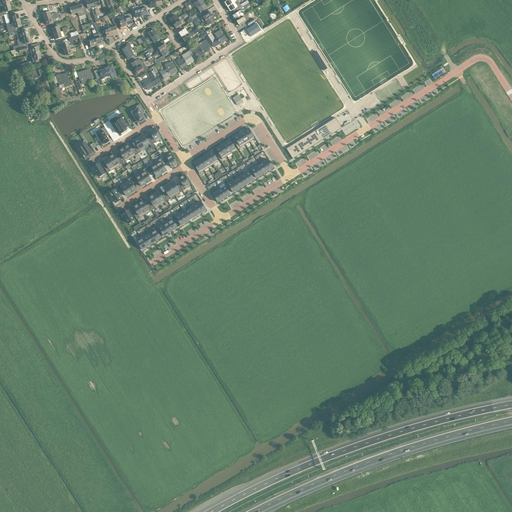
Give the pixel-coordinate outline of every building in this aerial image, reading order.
[(91,0),(90,0),(86,2),(88,9),(91,8),(96,22),(98,20),(97,18),(96,14),(94,7),(91,0)] [(98,0),(91,0),(94,7),(96,14),(99,13),(98,9),(97,6),(100,5),(98,0)] [(237,1),(227,7),(230,11),(232,10),(234,12),(239,8),(240,8),(242,7),(241,7),(240,5),(237,0),(237,1)] [(235,14),(233,15),(236,20),(243,16),(244,15),(243,12),(242,13),(241,14),(240,12),(241,10),(250,5),(249,2),(246,4),(241,7),(242,7),(240,8),(239,8),(234,12),(235,14)] [(206,8),(204,3),(197,7),(200,12),(206,8)] [(3,12),(0,12),(0,15),(4,15),(7,14),(8,14),(8,11),(11,10),(10,4),(1,6),(3,12)] [(81,4),(75,6),(77,13),(79,16),(84,15),(81,4)] [(144,4),(138,6),(139,9),(141,16),(147,14),(145,7),(144,4)] [(139,9),(133,10),(136,18),(141,16),(139,9)] [(170,18),(173,23),(179,20),(184,16),(184,17),(189,13),(188,13),(185,9),(183,10),(185,13),(183,15),(178,18),(176,15),(170,18)] [(7,14),(4,15),(6,24),(10,23),(13,22),(20,20),(18,14),(14,15),(13,12),(8,14),(7,14)] [(203,16),(205,20),(212,16),(209,12),(203,16)] [(57,15),(44,19),(46,25),(52,23),(51,20),(55,18),(58,17),(61,18),(60,14),(57,15)] [(243,16),(236,20),(239,26),(242,24),(245,22),(246,21),(247,20),(249,19),(248,17),(247,16),(246,15),(244,15),(243,16)] [(130,16),(124,18),(127,26),(133,24),(130,16)] [(182,25),(180,22),(182,20),(185,18),(184,17),(184,16),(179,20),(173,23),(176,28),(182,25)] [(215,21),(212,16),(205,20),(203,22),(206,26),(208,25),(215,21)] [(10,23),(6,24),(8,30),(14,28),(18,27),(21,26),(20,20),(13,22),(10,23)] [(251,37),(261,30),(256,23),(246,29),(251,37)] [(106,26),(107,29),(104,30),(106,37),(112,35),(110,28),(109,25),(106,26)] [(51,28),(53,34),(60,32),(58,26),(51,28)] [(96,35),(94,36),(94,39),(97,45),(102,43),(100,37),(100,35),(103,34),(99,26),(96,28),(96,29),(97,30),(99,34),(96,35)] [(179,33),(182,37),(188,34),(193,30),(191,28),(186,31),(185,29),(179,33)] [(148,33),(150,35),(145,39),(143,36),(139,38),(142,43),(146,41),(149,39),(151,38),(151,37),(157,34),(154,29),(148,33)] [(221,31),(220,29),(217,32),(219,35),(216,37),(220,43),(226,39),(221,31)] [(19,33),(16,34),(18,39),(23,38),(30,36),(28,30),(21,32),(19,33)] [(60,32),(53,34),(55,40),(62,37),(60,32)] [(160,39),(157,34),(151,37),(151,38),(154,43),(160,39)] [(185,42),(191,39),(188,34),(182,37),(185,42)] [(209,43),(211,42),(214,47),(220,43),(216,37),(214,38),(211,34),(205,37),(209,43)] [(69,41),(68,41),(61,43),(63,49),(74,46),(72,40),(79,38),(78,35),(68,38),(69,41)] [(23,38),(16,40),(19,49),(24,47),(27,46),(29,46),(28,43),(31,42),(30,36),(23,38)] [(198,44),(200,47),(204,53),(210,50),(208,47),(210,46),(205,39),(198,44)] [(125,48),(122,50),(125,54),(131,51),(133,49),(129,42),(123,46),(125,48)] [(158,53),(160,52),(166,48),(163,43),(157,47),(159,49),(156,51),(157,51),(152,54),(151,55),(152,57),(158,53)] [(19,49),(18,49),(19,52),(25,50),(27,56),(29,55),(39,52),(38,47),(35,47),(35,44),(27,46),(24,47),(19,49)] [(198,44),(190,50),(192,53),(194,52),(197,57),(204,53),(200,47),(198,44)] [(71,53),(70,50),(74,48),(74,46),(63,49),(65,55),(71,53)] [(131,51),(125,54),(128,59),(132,57),(134,56),(132,52),(137,49),(136,48),(134,49),(133,49),(131,51)] [(165,58),(163,56),(169,53),(166,48),(160,52),(163,56),(155,61),(156,64),(165,58)] [(313,53),(324,70),(330,66),(319,49),(313,53)] [(190,50),(181,55),(183,58),(187,64),(193,60),(190,55),(192,53),(190,50)] [(30,61),(27,62),(28,65),(31,64),(39,62),(42,61),(41,58),(39,52),(29,55),(30,61)] [(179,59),(176,60),(181,68),(187,64),(183,58),(181,59),(180,58),(179,59)] [(131,63),(134,68),(140,65),(139,63),(137,60),(131,63)] [(171,75),(177,71),(174,67),(175,66),(172,61),(164,65),(166,69),(167,69),(171,75)] [(143,62),(143,63),(140,65),(134,68),(135,70),(134,71),(137,75),(140,73),(139,72),(141,70),(142,72),(147,69),(143,62)] [(52,91),(52,89),(44,66),(39,68),(39,65),(35,66),(35,68),(29,70),(30,74),(31,73),(33,79),(42,76),(47,90),(46,90),(47,93),(52,91)] [(103,68),(104,69),(98,71),(101,79),(104,78),(104,77),(111,75),(112,77),(116,76),(113,67),(111,68),(110,65),(103,68)] [(441,66),(431,73),(434,79),(445,72),(441,66)] [(89,69),(77,73),(80,80),(82,84),(93,80),(89,69)] [(165,79),(171,75),(167,69),(166,69),(163,71),(162,70),(160,71),(165,79)] [(153,70),(149,73),(152,78),(150,79),(154,85),(160,82),(155,74),(153,70)] [(62,95),(60,89),(65,87),(72,84),(71,79),(69,80),(67,73),(61,75),(61,73),(56,75),(59,86),(55,88),(57,92),(58,96),(62,95)] [(149,77),(143,81),(143,82),(145,85),(144,86),(145,88),(147,87),(148,89),(154,85),(150,79),(149,77)] [(254,94),(248,97),(255,107),(260,104),(254,94)] [(132,113),(131,113),(133,117),(135,117),(138,122),(144,118),(141,113),(145,111),(140,104),(136,106),(138,108),(135,110),(135,109),(134,110),(132,112),(132,113)] [(120,114),(109,120),(117,133),(117,132),(119,131),(120,134),(127,130),(125,127),(127,126),(128,126),(120,114)] [(336,118),(287,149),(293,159),(342,128),(336,118)] [(104,127),(95,132),(102,144),(104,143),(105,143),(109,141),(106,136),(109,135),(104,127)] [(154,128),(149,131),(152,137),(150,138),(153,144),(161,139),(154,128)] [(248,128),(243,132),(250,141),(254,138),(248,128)] [(243,132),(239,134),(245,144),(250,141),(243,132)] [(144,134),(139,138),(144,146),(149,143),(150,145),(153,144),(150,138),(147,140),(144,134)] [(239,134),(234,137),(240,147),(245,144),(239,134)] [(139,138),(134,141),(137,146),(134,148),(138,153),(141,152),(139,150),(144,146),(139,138)] [(84,140),(78,144),(84,153),(82,154),(85,160),(91,156),(89,154),(89,153),(91,152),(84,140)] [(230,140),(225,143),(230,151),(235,148),(230,140)] [(225,143),(221,146),(227,156),(232,153),(230,151),(225,143)] [(128,144),(123,147),(130,158),(138,153),(134,148),(132,149),(128,144)] [(221,146),(216,149),(222,159),(227,156),(221,146)] [(123,147),(118,150),(122,156),(119,157),(123,163),(130,158),(123,147)] [(212,152),(207,155),(213,164),(218,161),(212,152)] [(170,153),(162,158),(165,163),(168,162),(172,167),(177,164),(170,153)] [(113,154),(108,157),(115,168),(123,163),(119,157),(117,159),(113,154)] [(207,155),(202,158),(209,167),(213,164),(207,155)] [(108,157),(103,160),(107,165),(104,167),(107,172),(115,168),(108,157)] [(162,158),(154,163),(161,174),(166,170),(163,165),(165,163),(162,158)] [(202,158),(198,160),(204,170),(209,167),(202,158)] [(268,159),(263,162),(268,170),(273,167),(268,159)] [(198,160),(193,163),(199,173),(204,170),(198,160)] [(94,162),(89,165),(92,171),(93,171),(95,170),(99,176),(100,179),(106,175),(99,164),(96,165),(96,164),(94,162)] [(263,162),(259,164),(264,172),(268,170),(263,162)] [(154,163),(147,167),(150,173),(153,171),(156,177),(161,174),(154,163)] [(259,164),(255,167),(260,175),(264,172),(259,164)] [(147,167),(139,172),(146,183),(151,180),(148,174),(150,173),(147,167)] [(255,167),(251,170),(256,178),(260,175),(255,167)] [(248,171),(244,174),(249,182),(253,179),(248,171)] [(139,172),(132,177),(135,182),(138,181),(141,186),(146,183),(139,172)] [(244,174),(240,177),(245,184),(249,182),(244,174)] [(184,175),(178,178),(182,183),(179,185),(183,190),(190,186),(184,175)] [(132,177),(124,182),(131,193),(136,190),(132,184),(135,182),(132,177)] [(240,177),(236,179),(241,187),(245,184),(240,177)] [(236,179),(232,182),(237,190),(241,187),(236,179)] [(173,181),(168,184),(175,195),(183,190),(179,185),(177,187),(173,181)] [(124,182),(116,187),(120,192),(122,190),(126,196),(131,193),(124,182)] [(232,182),(228,184),(233,192),(237,190),(232,182)] [(168,184),(163,187),(167,193),(164,195),(167,200),(175,195),(168,184)] [(221,189),(226,197),(230,194),(225,186),(221,189)] [(114,189),(109,193),(113,199),(111,201),(115,207),(120,203),(119,201),(118,200),(120,198),(117,193),(114,189)] [(221,189),(217,191),(222,199),(226,197),(221,189)] [(158,191),(153,194),(160,205),(167,200),(164,195),(161,196),(158,191)] [(217,191),(212,194),(217,202),(222,199),(217,191)] [(153,194),(148,197),(151,203),(149,204),(152,210),(160,205),(153,194)] [(143,200),(138,204),(145,214),(152,210),(149,204),(146,206),(143,200)] [(200,201),(196,204),(201,212),(205,209),(200,201)] [(138,204),(133,207),(136,212),(133,214),(137,219),(145,214),(138,204)] [(196,204),(192,207),(197,215),(201,212),(196,204)] [(192,207),(188,209),(193,217),(197,215),(192,207)] [(124,208),(118,212),(122,218),(124,216),(128,223),(134,220),(128,211),(126,212),(125,211),(124,208)] [(188,209),(184,212),(189,220),(193,217),(188,209)] [(184,212),(180,214),(185,222),(189,220),(184,212)] [(180,214),(176,217),(181,225),(185,222),(180,214)] [(171,217),(166,220),(167,222),(172,230),(177,227),(171,217)] [(163,225),(168,233),(172,230),(167,222),(163,225)] [(162,223),(157,226),(163,236),(168,233),(163,225),(162,223)] [(154,228),(149,231),(151,233),(156,241),(161,238),(154,228)] [(205,241),(212,237),(209,232),(202,236),(205,241)] [(145,233),(140,236),(147,246),(151,244),(146,236),(145,233)] [(146,236),(151,244),(156,241),(151,233),(146,236)] [(140,236),(136,239),(142,250),(147,246),(140,236)] [(191,250),(197,246),(194,241),(188,245),(191,250)]
